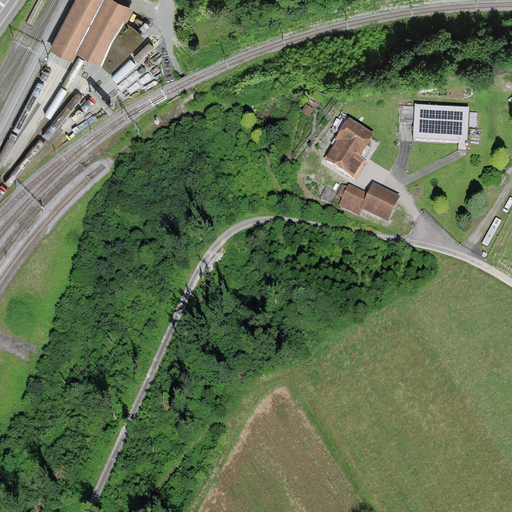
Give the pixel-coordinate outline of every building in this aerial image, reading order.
[(92,62),(101,66),(104,67),(111,74),(147,40),(127,23),(135,11),(114,0),(75,0),(50,51),(54,53),(64,58),(73,63),(77,54),(82,58),(92,62)] [(212,6),(200,4),(199,14),(211,15),(212,6)] [(415,107),(400,106),(399,123),(414,124),(415,107)] [(470,110),(417,109),(416,142),(468,143),(470,110)] [(348,124),(325,161),(353,178),(362,163),(357,160),(370,138),(348,124)] [(341,206),(357,214),(361,208),(387,221),(398,197),(373,185),(367,197),(350,188),(341,206)] [(336,194),(324,187),(318,197),(330,204),(336,194)]
